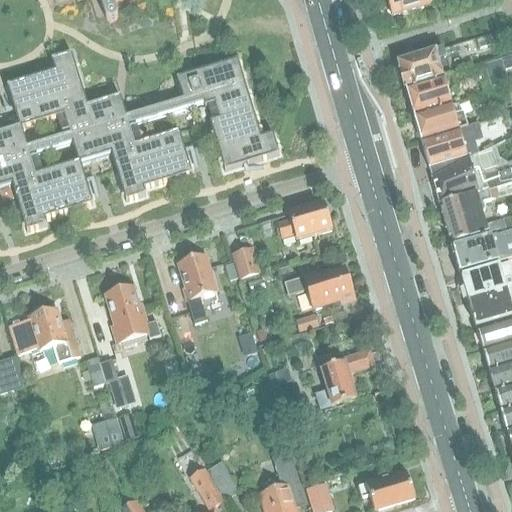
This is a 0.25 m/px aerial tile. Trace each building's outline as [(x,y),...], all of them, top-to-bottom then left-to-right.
[(99,0),(105,19),(106,21),(110,23),(114,23),(117,20),(118,16),(114,4),(127,0),(99,0)] [(385,0),(391,17),(431,5),(429,0),(385,0)] [(444,52),(399,65),(402,74),(400,75),(405,92),(451,78),(444,52)] [(20,129),(0,135),(0,190),(13,186),(27,233),(48,227),(46,221),(94,206),(82,166),(112,157),(126,203),(147,197),(145,190),(193,176),(180,133),(135,147),(129,127),(204,104),(206,108),(216,105),(220,120),(210,124),(225,173),(280,156),(274,136),(262,140),(238,62),(177,81),(184,102),(128,119),(121,98),(89,108),(73,55),(52,61),(56,73),(8,88),(20,129)] [(451,78),(405,92),(412,113),(414,119),(452,107),(448,95),(456,93),(451,78)] [(481,98),(469,102),(471,108),(483,105),(481,98)] [(452,107),(414,119),(421,143),(467,129),(463,117),(456,119),(454,113),(452,107)] [(467,129),(421,143),(429,171),(432,181),(470,161),(479,156),(476,143),(483,141),(479,126),(467,129)] [(432,181),(440,207),(480,195),(490,192),(495,191),(511,184),(511,165),(475,179),(470,161),(432,181)] [(480,195),(440,207),(451,246),(488,235),(489,240),(497,237),(503,236),(499,223),(485,227),(482,215),(485,211),(483,204),(493,202),(492,201),(499,198),(511,194),(511,184),(495,191),(490,192),(480,195)] [(297,243),(333,232),(325,205),(289,216),(291,221),(278,225),(283,241),(295,237),(297,243)] [(511,218),(499,223),(503,236),(511,232),(511,218)] [(489,240),(453,250),(461,276),(498,264),(511,260),(511,232),(503,236),(497,237),(489,240)] [(251,265),(247,253),(234,258),(242,283),(261,277),(257,263),(251,265)] [(196,328),(209,324),(202,300),(218,295),(207,259),(180,267),(187,291),(185,291),(196,328)] [(503,279),(509,277),(506,267),(462,280),(469,305),(507,294),(503,279)] [(355,303),(345,271),(320,279),(318,275),(285,285),(290,299),(308,293),(314,311),(342,303),(343,307),(355,303)] [(134,289),(107,297),(116,329),(114,329),(119,346),(149,336),(151,342),(162,338),(158,324),(148,327),(142,306),(139,306),(134,289)] [(511,292),(507,294),(469,305),(476,329),(511,318),(511,292)] [(61,325),(58,313),(31,320),(34,328),(14,334),(21,357),(41,351),(41,353),(55,349),(60,366),(81,359),(70,323),(61,325)] [(301,336),(320,331),(316,319),(297,325),(301,336)] [(483,353),(511,344),(511,323),(477,334),(483,353)] [(488,372),(511,364),(511,344),(483,353),(488,372)] [(374,367),(370,352),(334,363),(332,356),(319,360),(328,392),(317,396),(321,411),(333,407),(333,408),(356,401),(348,375),(374,367)] [(0,396),(1,399),(25,391),(15,359),(0,363),(0,396)] [(101,366),(99,361),(86,365),(94,391),(107,387),(101,366)] [(101,366),(107,387),(119,384),(112,363),(101,366)] [(511,364),(488,372),(494,392),(511,386),(511,364)] [(190,376),(197,399),(209,396),(202,373),(190,376)] [(276,374),(268,376),(272,388),(279,385),(276,374)] [(511,386),(494,392),(500,412),(511,408),(511,386)] [(506,433),(511,430),(511,408),(500,412),(506,433)] [(127,442),(139,438),(132,415),(121,419),(127,442)] [(265,511),(296,511),(297,511),(306,508),(291,454),(273,460),(282,491),(261,497),(265,511)] [(224,507),(241,497),(223,466),(206,476),(224,507)] [(380,511),(416,501),(408,475),(360,489),(364,500),(371,498),(374,511),(380,511)] [(215,511),(224,507),(206,476),(192,484),(208,511),(215,511)] [(333,511),(325,485),(306,490),(312,511),(333,511)] [(143,511),(139,503),(123,511),(143,511)]
